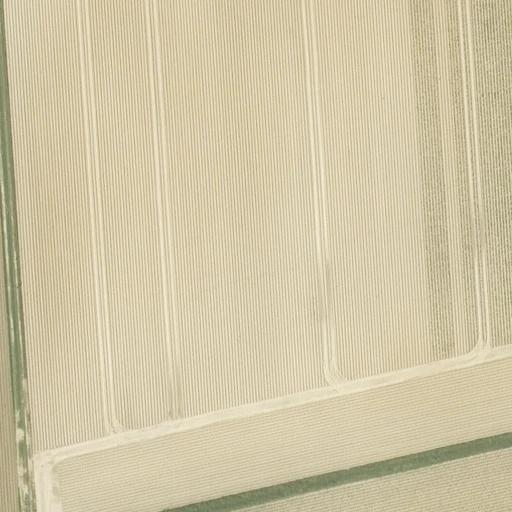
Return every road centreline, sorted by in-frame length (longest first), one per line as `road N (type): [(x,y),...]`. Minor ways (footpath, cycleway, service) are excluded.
road 1 (track): [(29,511),(0,12)]
road 2 (track): [(215,511),(511,442)]
